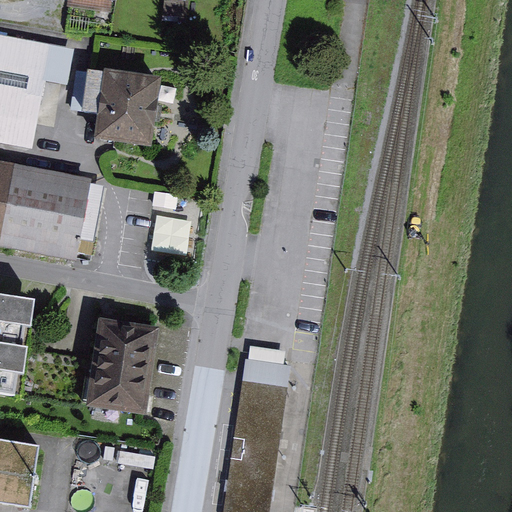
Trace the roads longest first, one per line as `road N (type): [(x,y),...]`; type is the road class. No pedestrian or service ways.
road 1 (residential): [(223,308),(273,0)]
road 2 (residential): [(0,265),(223,308)]
road 3 (residential): [(188,511),(223,308)]
